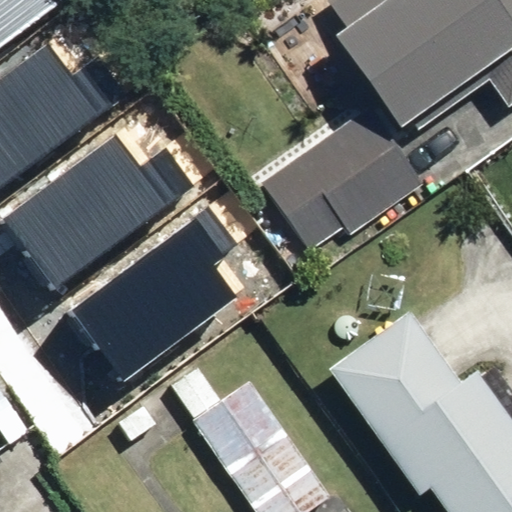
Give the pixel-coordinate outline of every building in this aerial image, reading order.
[(57,0),(0,0),(0,48),(59,3),(57,0)] [(343,28),(329,38),(402,140),(486,80),(507,110),(511,106),(511,0),(326,0),(324,2),(343,28)] [(49,45),(0,82),(0,190),(126,93),(99,58),(74,77),(49,45)] [(366,109),(260,184),(309,253),(342,230),(348,239),(421,187),(366,109)] [(114,138),(6,222),(58,289),(191,187),(164,152),(139,171),(114,138)] [(235,243),(209,210),(74,314),(123,378),(234,293),(210,262),(235,243)] [(404,315),(325,372),(415,499),(427,491),(441,511),(511,511),(511,427),(473,372),(454,385),(404,315)] [(249,381),(191,420),(253,511),(310,511),(329,499),(249,381)]
